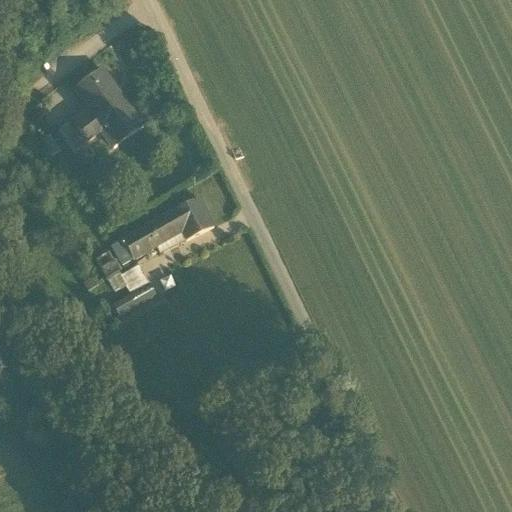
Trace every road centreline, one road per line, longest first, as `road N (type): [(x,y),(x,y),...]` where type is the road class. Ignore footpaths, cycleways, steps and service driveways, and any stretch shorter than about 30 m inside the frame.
road 1 (unclassified): [(151,4),(397,511)]
road 2 (unclassified): [(0,123),(151,4)]
